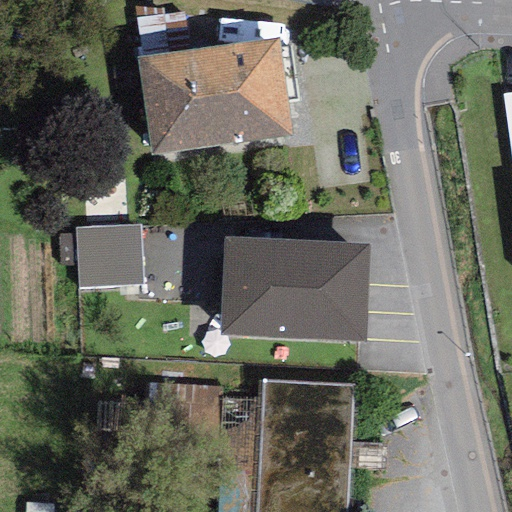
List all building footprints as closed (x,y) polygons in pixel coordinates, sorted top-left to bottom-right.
[(278,37),(135,57),(150,157),(292,137),(278,37)] [(511,92),(500,94),(511,175),(511,92)] [(142,284),(139,226),(76,230),(79,288),(142,284)] [(368,243),(226,235),(221,335),(363,343),(368,243)] [(348,511),(355,385),(261,381),(255,511),(348,511)]
